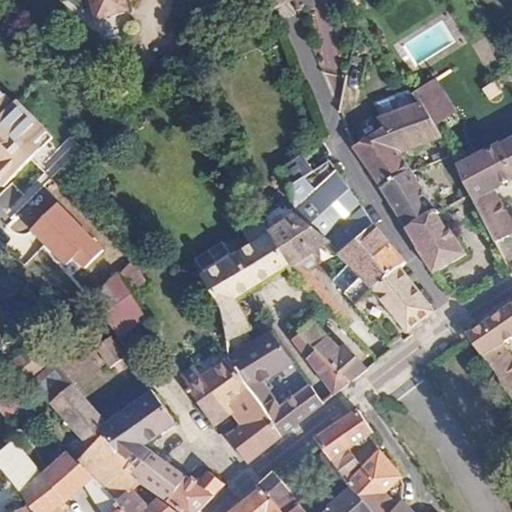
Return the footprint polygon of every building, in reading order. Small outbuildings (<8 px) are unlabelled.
[(92,0),(110,22),(134,2),(132,0),(92,0)] [(412,64),(456,45),(446,23),(402,43),(412,64)] [(134,89),(122,74),(98,93),(110,107),(134,89)] [(460,114),(441,80),(420,90),(429,102),(442,124),(460,114)] [(0,182),(3,186),(54,138),(17,102),(14,105),(0,91),(0,182)] [(442,124),(429,102),(386,120),(382,117),(363,128),(370,138),(359,145),(402,210),(434,265),(465,247),(443,209),(439,211),(401,145),(443,126),(442,124)] [(511,236),(511,210),(500,187),(511,180),(511,140),(466,165),(503,241),(511,236)] [(287,190),(308,177),(297,159),(273,174),(287,190)] [(308,177),(287,190),(300,214),(330,242),(343,254),(378,225),(362,200),(335,160),(308,177)] [(264,211),(226,237),(236,248),(227,254),(230,260),(203,278),(225,313),(227,341),(245,331),(233,305),(259,288),(261,291),(291,270),(293,269),(274,231),(264,211)] [(330,242),(300,214),(274,231),(293,269),(291,270),(330,309),(343,322),(350,316),(314,272),(323,265),(315,255),(330,242)] [(49,223),(26,247),(56,277),(80,253),(49,223)] [(401,247),(378,225),(343,254),(368,279),(378,288),(405,265),(412,259),(401,247)] [(405,265),(378,288),(413,328),(439,308),(405,265)] [(96,297),(120,332),(146,313),(121,272),(92,292),(96,297)] [(352,292),(360,302),(374,291),(365,281),(352,292)] [(368,312),(382,301),(374,291),(360,302),(368,312)] [(511,351),(506,345),(511,341),(511,303),(466,330),(511,384),(511,351)] [(391,318),(380,326),(398,349),(409,341),(391,318)] [(300,333),(306,340),(348,387),(371,369),(350,348),(346,351),(318,319),(300,333)] [(135,480),(153,458),(141,448),(157,436),(171,425),(147,387),(104,428),(51,368),(62,358),(57,352),(62,347),(54,335),(52,333),(9,365),(90,459),(85,463),(113,494),(121,503),(136,492),(133,488),(135,480)] [(247,386),(255,396),(296,367),(272,334),(229,362),(247,386)] [(348,387),(306,340),(293,351),(332,399),(348,387)] [(108,360),(121,382),(138,373),(124,351),(108,360)] [(183,385),(208,425),(226,413),(220,405),(247,386),(229,362),(204,379),(194,363),(181,371),(186,380),(183,385)] [(267,448),(285,434),(272,417),(255,396),(247,386),(220,405),(226,413),(230,418),(237,427),(240,431),(248,424),(267,448)] [(313,389),(272,417),(285,434),(325,405),(313,389)] [(373,511),(389,511),(402,500),(390,487),(401,477),(401,475),(381,452),(369,461),(357,444),(367,436),(372,432),(357,410),(328,429),(317,437),(320,442),(352,488),(373,511)] [(240,431),(231,438),(251,460),(267,448),(248,424),(240,431)] [(0,466),(32,511),(53,511),(85,490),(97,506),(113,494),(85,463),(83,465),(73,453),(37,477),(12,443),(0,452),(0,466)] [(179,479),(153,458),(135,480),(176,504),(191,487),(179,479)] [(198,511),(228,479),(212,465),(191,487),(176,504),(187,511),(189,511),(198,511)] [(256,485),(258,487),(281,511),(373,511),(352,488),(323,511),(304,511),(282,489),(285,487),(272,471),(256,485)] [(281,511),(258,487),(230,511),(281,511)] [(179,511),(161,500),(150,507),(136,492),(121,503),(129,511),(179,511)] [(416,511),(404,498),(402,500),(389,511),(416,511)]
